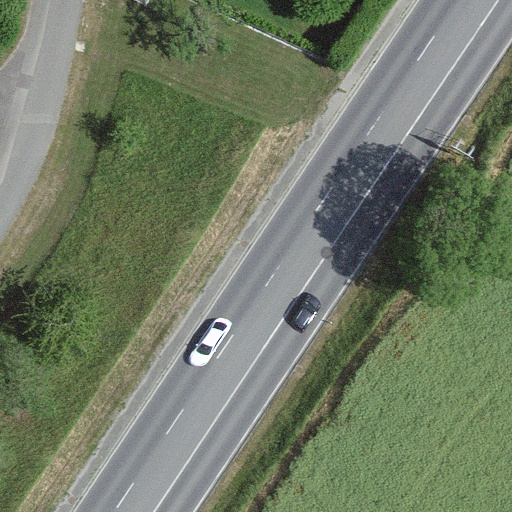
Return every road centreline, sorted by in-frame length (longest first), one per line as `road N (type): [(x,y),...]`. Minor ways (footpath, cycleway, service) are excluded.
road 1 (primary): [(480,0),(135,511)]
road 2 (unclassified): [(0,193),(46,79),(63,0)]
